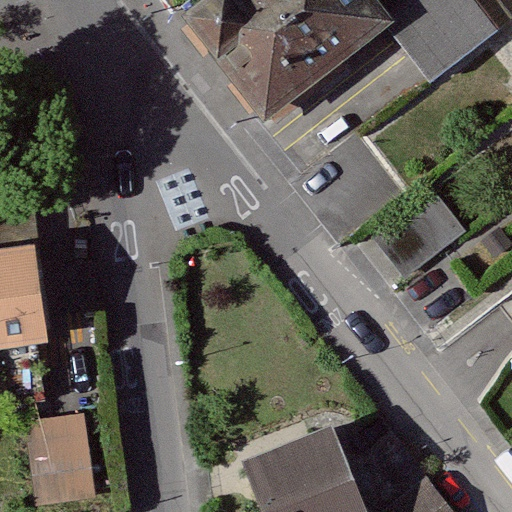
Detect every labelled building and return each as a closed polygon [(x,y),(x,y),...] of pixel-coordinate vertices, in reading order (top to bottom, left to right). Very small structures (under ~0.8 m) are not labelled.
[(226,72),(318,0),(205,0),(184,16),(226,72)] [(378,0),(318,0),(226,72),(265,123),(387,26),(394,20),(378,0)] [(378,0),(394,20),(387,26),(434,82),(511,21),(511,18),(497,0),(378,0)] [(465,232),(435,192),(374,238),(406,278),(465,232)] [(31,245),(0,249),(0,348),(45,342),(31,245)] [(97,496),(85,414),(24,423),(36,505),(97,496)] [(368,511),(332,424),(241,461),(261,511),(368,511)] [(453,511),(428,479),(383,511),(453,511)]
